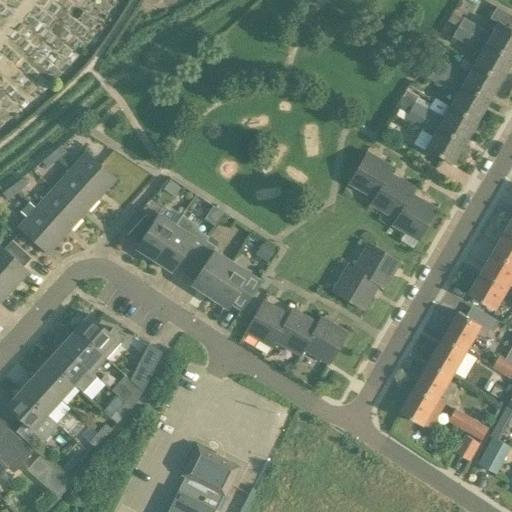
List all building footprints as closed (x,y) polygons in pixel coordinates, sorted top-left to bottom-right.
[(511,29),(511,27),(511,15),(496,6),(489,18),(497,22),(490,34),(479,27),(480,26),(462,16),(462,17),(452,12),(447,20),(511,58),(511,29)] [(511,58),(447,20),(438,35),(452,43),(456,38),(479,52),(473,63),(500,79),(511,58)] [(430,65),(423,61),(423,62),(488,100),(500,79),(473,63),(466,75),(435,57),(430,65)] [(488,100),(423,62),(418,71),(455,93),(448,105),(476,121),(488,100)] [(413,101),(404,96),(398,104),(464,142),(476,121),(448,105),(441,117),(431,111),(431,110),(429,109),(431,105),(416,96),(413,101)] [(464,142),(398,104),(391,117),(401,122),(402,119),(431,135),(424,148),(451,164),(464,142)] [(384,128),(390,132),(395,123),(389,120),(384,128)] [(65,151),(59,144),(50,152),(55,159),(65,151)] [(69,170),(98,197),(116,178),(86,151),(69,170)] [(373,198),(388,172),(389,172),(393,166),(366,151),(347,183),(372,198),(373,198)] [(40,160),(46,167),(55,159),(50,152),(40,160)] [(52,189),(81,216),(98,197),(69,170),(52,189)] [(388,172),(373,198),(372,198),(369,204),(394,219),(395,219),(410,193),(411,193),(414,187),(389,172),(388,172)] [(26,184),(21,177),(11,184),(16,191),(26,184)] [(170,178),(162,188),(172,197),(180,186),(170,178)] [(1,192),(6,199),(16,191),(11,184),(1,192)] [(35,207),(64,234),(81,216),(52,189),(35,207)] [(410,193),(395,219),(394,219),(391,225),(417,240),(436,208),(411,193),(410,193)] [(64,234),(35,207),(17,226),(47,254),(64,234)] [(138,242),(135,247),(153,259),(182,214),(181,214),(174,224),(158,213),(152,221),(144,215),(126,235),(138,242)] [(170,271),(174,266),(184,272),(205,240),(205,239),(207,236),(197,229),(196,224),(182,214),(153,259),(170,271)] [(511,233),(506,230),(494,251),(511,261),(511,233)] [(0,274),(12,286),(27,270),(22,266),(30,257),(11,240),(3,249),(0,246),(0,274)] [(194,279),(190,284),(208,296),(231,261),(213,250),(215,246),(205,240),(184,272),(194,279)] [(352,268),(378,283),(378,284),(384,288),(400,261),(367,242),(352,267),(352,268)] [(265,244),(257,256),(266,262),(274,250),(265,244)] [(482,272),(508,287),(511,280),(511,261),(494,251),(482,272)] [(231,261),(208,296),(226,307),(229,302),(239,309),(253,287),(243,281),(248,273),(231,261)] [(378,283),(352,268),(352,267),(346,264),(331,290),(364,309),(378,284),(378,283)] [(508,287),(482,272),(469,293),(496,309),(508,287)] [(0,299),(12,286),(0,274),(0,299)] [(289,314),(288,313),(263,299),(244,332),(270,347),(274,341),(273,340),(289,314)] [(473,304),(466,315),(459,310),(444,336),(468,349),(478,332),(484,336),(489,328),(493,330),(499,320),(473,304)] [(289,314),(273,340),(274,341),(299,355),(303,349),(302,349),(317,322),(291,307),(288,313),(289,314)] [(74,329),(105,358),(123,337),(112,327),(108,332),(88,314),(74,329)] [(302,349),(303,349),(328,364),(347,331),(320,316),(317,322),(302,349)] [(105,358),(74,329),(60,344),(91,373),(105,358)] [(430,361),(453,374),(468,349),(444,336),(430,361)] [(147,342),(129,379),(141,390),(161,351),(147,342)] [(47,360),(73,383),(82,391),(95,376),(91,373),(60,344),(47,360)] [(511,378),(511,361),(500,354),(492,367),(511,378)] [(33,375),(59,398),(73,383),(47,360),(33,375)] [(415,385),(439,399),(438,400),(445,404),(460,379),(453,375),(453,374),(430,361),(415,385)] [(126,373),(114,364),(102,379),(114,388),(126,373)] [(19,390),(45,413),(59,398),(33,375),(19,390)] [(112,391),(116,395),(130,407),(138,398),(132,392),(134,390),(123,380),(112,391)] [(439,399),(415,385),(401,411),(424,424),(438,400),(439,399)] [(490,394),(500,399),(504,392),(494,387),(490,394)] [(45,413),(19,390),(5,405),(31,429),(45,413)] [(102,410),(116,422),(130,407),(116,395),(102,410)] [(471,461),(481,443),(481,442),(482,440),(489,428),(479,421),(478,422),(468,416),(468,415),(456,408),(448,420),(468,432),(466,434),(455,451),(471,461)] [(104,422),(96,431),(96,432),(102,438),(111,428),(104,422)] [(87,441),(94,447),(102,438),(96,432),(96,431),(88,424),(80,433),(88,440),(87,441)] [(0,441),(0,467),(4,463),(12,470),(30,450),(9,432),(0,441)] [(511,446),(493,436),(478,463),(496,473),(511,446)] [(178,490),(167,511),(213,511),(215,509),(216,509),(223,494),(226,495),(241,466),(198,444),(183,474),(185,475),(178,490)] [(347,452),(327,483),(350,498),(371,467),(347,452)] [(71,458),(60,469),(72,480),(90,460),(84,455),(77,463),(71,458)] [(39,457),(27,470),(57,497),(69,484),(39,457)] [(371,467),(350,498),(370,511),(373,511),(393,482),(371,467)] [(393,482),(373,511),(405,511),(414,499),(392,485),(394,483),(393,482)] [(433,511),(414,499),(405,511),(433,511)]
